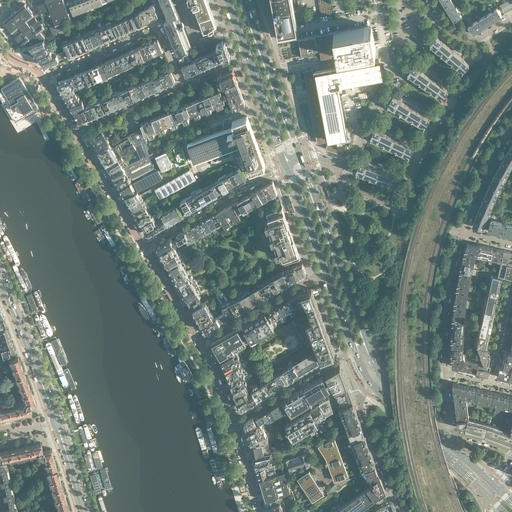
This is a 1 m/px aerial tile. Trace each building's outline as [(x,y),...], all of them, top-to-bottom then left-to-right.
[(46,36),(41,31),(45,28),(42,25),(43,25),(38,19),(36,17),(39,14),(50,26),(50,27),(53,34),(67,27),(65,22),(71,19),(64,0),(46,0),(47,1),(36,5),(39,11),(34,14),(32,12),(33,11),(32,11),(30,8),(29,9),(25,3),(16,10),(15,9),(11,12),(12,14),(11,15),(3,20),(6,23),(5,24),(10,30),(10,29),(12,31),(13,32),(14,31),(15,33),(14,34),(16,36),(15,37),(20,43),(21,42),(23,45),(30,39),(31,41),(37,39),(38,41),(43,39),(44,39),(45,38),(46,38),(45,37),(46,36)] [(73,12),(102,0),(76,0),(72,2),(72,1),(69,2),(69,1),(67,2),(67,3),(68,6),(69,7),(71,6),(73,12)] [(180,22),(174,7),(171,0),(161,0),(163,5),(165,9),(168,18),(164,20),(178,53),(190,48),(182,27),(183,26),(184,25),(182,22),(181,22),(180,22)] [(207,0),(188,0),(189,2),(191,1),(192,4),(193,4),(194,6),(204,32),(199,34),(201,38),(211,35),(209,31),(210,30),(215,28),(214,27),(217,26),(207,0)] [(292,8),(290,0),(271,0),(279,40),(298,37),(293,12),(297,11),(296,10),(294,10),(294,8),(292,8)] [(329,0),(316,0),(319,14),(332,12),(329,0)] [(457,9),(452,1),(445,6),(449,13),(457,9)] [(509,9),(505,2),(500,5),(504,12),(509,9)] [(158,16),(155,10),(155,9),(155,8),(154,5),(153,4),(145,8),(144,9),(139,11),(139,12),(144,23),(150,20),(151,20),(157,17),(158,16)] [(487,25),(501,16),(497,8),(482,17),(487,25)] [(461,16),(457,9),(449,13),(454,20),(461,16)] [(144,23),(139,12),(134,14),(138,25),(144,23)] [(138,25),(134,14),(128,16),(133,27),(138,25)] [(133,27),(128,16),(123,19),(127,30),(133,27)] [(472,34),(487,25),(482,17),(468,26),(472,34)] [(127,30),(123,19),(117,21),(122,32),(127,30)] [(122,32),(117,21),(112,24),(116,35),(122,32)] [(116,35),(112,24),(106,26),(111,37),(116,35)] [(111,37),(106,26),(106,25),(101,27),(106,39),(111,37)] [(347,135),(338,87),(337,87),(337,85),(340,84),(340,85),(342,85),(342,84),(382,76),(383,76),(380,59),(379,59),(375,60),(373,50),(376,49),(371,26),(333,33),(314,36),(298,39),(301,56),(312,54),(312,53),(313,53),(319,51),(322,67),(314,69),(314,73),(313,73),(313,69),(303,70),(317,143),(328,141),(325,148),(346,156),(350,144),(351,144),(352,144),(352,143),(352,142),(351,142),(352,141),(352,142),(352,141),(353,141),(353,140),(353,139),(353,138),(353,137),(352,137),(352,136),(351,136),(350,135),(347,136),(347,135)] [(106,39),(101,27),(95,30),(100,42),(106,39)] [(100,42),(95,30),(90,32),(95,44),(100,42)] [(95,44),(90,32),(84,34),(90,46),(95,44)] [(90,46),(84,34),(79,37),(84,49),(90,46)] [(447,45),(445,44),(436,36),(429,44),(430,44),(429,44),(430,44),(440,53),(447,45)] [(84,49),(79,37),(74,39),(79,51),(84,49)] [(163,50),(158,38),(153,40),(158,52),(163,50)] [(46,45),(44,39),(43,39),(38,41),(30,45),(29,47),(30,47),(33,50),(46,45)] [(79,51),(74,39),(68,42),(74,53),(79,51)] [(158,52),(153,40),(148,43),(153,54),(158,52)] [(224,40),(216,44),(219,49),(219,50),(223,60),(230,57),(224,40)] [(74,53),(68,42),(63,44),(68,56),(74,53)] [(153,54),(148,43),(144,45),(149,56),(153,54)] [(37,56),(50,50),(51,49),(48,44),(33,51),(37,56)] [(149,56),(144,45),(139,47),(144,58),(149,56)] [(429,50),(431,48),(427,45),(422,51),(426,54),(429,50)] [(457,54),(454,51),(447,45),(440,53),(441,53),(451,62),(457,54)] [(144,58),(139,47),(134,49),(139,60),(144,58)] [(139,60),(134,49),(130,51),(134,62),(139,60)] [(223,60),(219,50),(219,49),(213,52),(218,62),(223,60)] [(53,55),(50,50),(37,56),(41,61),(53,55)] [(134,62),(130,51),(125,53),(129,64),(134,62)] [(218,62),(213,52),(208,54),(213,65),(218,62)] [(59,60),(63,58),(63,57),(61,54),(59,55),(58,53),(56,54),(53,55),(41,61),(44,65),(44,66),(46,66),(59,60)] [(129,64),(125,53),(119,55),(124,66),(129,64)] [(213,65),(208,54),(203,56),(207,67),(213,65)] [(468,64),(464,60),(457,54),(451,62),(461,70),(461,71),(462,71),(468,64)] [(124,66),(119,55),(114,58),(119,68),(124,66)] [(207,67),(203,56),(201,57),(201,58),(198,60),(202,69),(207,67)] [(119,68),(114,58),(109,60),(114,71),(119,68)] [(198,60),(197,59),(195,60),(196,61),(192,62),(197,72),(202,69),(198,60)] [(114,71),(109,60),(104,62),(109,74),(110,77),(116,74),(114,71)] [(197,72),(192,62),(192,61),(190,62),(190,63),(187,64),(191,74),(197,72)] [(109,74),(104,62),(98,65),(103,77),(109,74)] [(191,74),(187,64),(181,67),(186,76),(191,74)] [(103,77),(98,65),(93,67),(98,79),(98,78),(98,79),(103,77)] [(425,74),(420,71),(413,65),(407,73),(407,74),(408,74),(419,81),(418,82),(419,82),(425,74)] [(98,79),(93,67),(87,70),(92,81),(98,79)] [(175,81),(170,69),(164,71),(170,83),(175,81)] [(236,79),(233,69),(217,76),(219,81),(217,82),(219,86),(224,84),(236,79)] [(92,81),(87,70),(81,72),(86,82),(86,83),(92,81)] [(170,83),(164,71),(159,74),(164,86),(170,83)] [(86,82),(81,72),(76,74),(80,85),(86,82)] [(80,85),(76,74),(70,77),(73,83),(73,82),(75,87),(80,85)] [(164,86),(159,74),(153,76),(158,88),(164,86)] [(430,90),(436,82),(425,74),(419,82),(430,89),(430,90)] [(39,107),(20,76),(10,82),(2,87),(3,90),(0,91),(0,96),(4,103),(15,122),(39,107)] [(158,88),(153,76),(147,79),(152,91),(158,88)] [(70,84),(73,83),(70,77),(58,82),(57,84),(60,88),(70,84)] [(152,91),(147,79),(141,81),(146,93),(152,91)] [(232,86),(238,84),(236,79),(224,84),(226,88),(224,88),(223,87),(220,89),(221,91),(230,87),(230,86),(231,86),(232,86)] [(146,93),(141,81),(135,84),(141,96),(146,93)] [(448,90),(443,87),(436,82),(430,90),(441,97),(441,98),(442,98),(448,90)] [(72,88),(70,84),(60,88),(62,93),(72,88)] [(141,96),(135,84),(130,86),(135,98),(141,96)] [(228,93),(240,89),(238,84),(232,86),(232,87),(230,88),(230,87),(221,91),(222,93),(225,92),(225,91),(227,90),(228,93)] [(135,98),(130,86),(124,89),(129,101),(135,98)] [(75,92),(73,88),(72,88),(62,93),(65,97),(75,92)] [(129,101),(124,89),(118,91),(123,103),(129,101)] [(222,93),(221,91),(220,89),(209,94),(213,104),(215,108),(226,104),(226,103),(225,100),(225,99),(224,99),(224,98),(222,93)] [(235,96),(241,93),(240,89),(228,93),(227,94),(229,97),(227,98),(227,97),(224,98),(224,99),(225,99),(225,100),(233,97),(233,96),(235,95),(235,96)] [(123,103),(118,91),(112,94),(117,106),(119,105),(121,104),(123,103)] [(78,96),(76,92),(75,92),(65,97),(67,101),(78,96)] [(237,101),(243,98),(241,93),(235,96),(236,97),(234,98),(233,97),(225,100),(226,103),(229,102),(228,100),(230,100),(231,103),(235,102),(235,101),(237,100),(237,101)] [(117,106),(112,94),(107,96),(112,108),(117,106)] [(213,104),(209,94),(203,96),(209,110),(212,109),(210,106),(213,104)] [(70,105),(80,100),(78,96),(67,101),(70,105)] [(107,96),(101,99),(106,111),(112,108),(107,96)] [(209,110),(203,96),(198,98),(202,109),(204,113),(209,110)] [(399,112),(405,103),(392,96),(387,104),(387,105),(388,105),(399,112)] [(202,109),(198,98),(192,101),(198,115),(201,114),(199,110),(202,109)] [(233,108),(245,103),(243,98),(237,101),(237,102),(236,102),(235,102),(231,103),(233,108)] [(85,105),(82,99),(80,100),(70,105),(73,111),(78,109),(81,107),(85,105)] [(106,111),(101,99),(95,101),(100,113),(106,111)] [(95,101),(94,102),(93,102),(94,104),(91,105),(95,116),(100,113),(95,101)] [(198,115),(192,101),(186,103),(191,114),(194,113),(196,116),(198,115)] [(95,116),(91,105),(90,103),(87,105),(87,107),(85,108),(90,118),(95,116)] [(191,114),(186,103),(181,106),(187,120),(190,119),(188,115),(191,114)] [(229,110),(231,114),(239,110),(247,107),(245,103),(233,108),(229,110)] [(411,119),(416,110),(405,103),(399,112),(400,112),(411,119)] [(187,120),(181,106),(175,108),(180,119),(183,117),(185,121),(187,120)] [(90,118),(85,108),(82,109),(81,107),(78,109),(84,120),(90,118)] [(180,119),(175,108),(170,111),(176,125),(178,124),(177,120),(180,119)] [(84,120),(78,109),(73,111),(80,122),(84,120)] [(424,126),(429,118),(416,110),(411,119),(412,119),(423,126),(424,126)] [(176,125),(170,111),(164,113),(168,124),(172,122),(173,126),(176,125)] [(168,124),(164,113),(158,115),(164,130),(167,129),(165,125),(168,124)] [(164,130),(158,115),(152,118),(157,129),(159,132),(164,130)] [(255,137),(249,120),(247,115),(241,117),(232,120),(233,123),(230,124),(227,125),(228,128),(188,143),(188,144),(194,160),(195,161),(235,147),(236,148),(239,155),(242,160),(246,158),(248,164),(249,168),(250,170),(258,167),(265,164),(264,162),(265,162),(265,161),(263,157),(262,157),(256,141),(259,140),(260,139),(261,139),(261,138),(261,137),(260,137),(256,139),(255,137)] [(157,129),(152,118),(147,121),(153,135),(155,134),(154,130),(157,129)] [(153,135),(147,121),(141,123),(143,128),(145,134),(149,132),(150,136),(153,135)] [(153,152),(145,134),(143,128),(133,132),(132,130),(116,137),(117,140),(112,142),(113,144),(115,148),(112,149),(110,146),(109,144),(106,146),(105,144),(109,141),(112,139),(105,129),(103,130),(95,134),(93,134),(92,132),(89,133),(90,136),(90,138),(91,140),(93,141),(94,141),(95,143),(94,143),(94,145),(96,148),(98,148),(99,150),(97,151),(103,159),(117,151),(119,154),(120,157),(122,156),(136,147),(137,149),(129,154),(130,157),(131,157),(134,162),(140,159),(136,151),(138,150),(141,158),(153,152)] [(383,144),(387,135),(374,129),(370,137),(370,138),(371,138),(383,143),(383,144)] [(395,150),(400,141),(387,135),(383,144),(395,150)] [(408,156),(413,147),(400,141),(395,150),(396,150),(408,156),(407,156),(408,156)] [(188,162),(182,144),(174,147),(180,165),(188,162)] [(511,163),(511,149),(510,148),(506,154),(502,160),(510,165),(511,163),(511,164),(511,163)] [(118,158),(116,155),(119,154),(117,151),(103,159),(106,165),(118,158)] [(173,165),(166,151),(155,156),(161,167),(162,170),(173,165)] [(161,167),(155,156),(153,152),(141,158),(140,159),(134,162),(128,165),(121,168),(111,173),(114,179),(124,174),(126,173),(129,177),(132,175),(133,177),(134,179),(135,181),(158,169),(161,167)] [(110,171),(124,162),(126,163),(127,163),(125,158),(124,158),(124,159),(123,158),(122,156),(120,157),(118,158),(106,165),(110,171)] [(508,171),(510,167),(509,166),(510,165),(502,160),(499,166),(496,173),(505,177),(508,171)] [(121,168),(128,165),(126,163),(124,162),(110,171),(111,173),(121,168)] [(369,177),(373,168),(359,162),(356,171),(356,172),(369,177)] [(69,163),(64,166),(73,181),(78,178),(69,163)] [(244,177),(238,167),(236,168),(237,170),(234,172),(239,182),(245,179),(244,177)] [(177,190),(196,179),(190,168),(171,179),(177,190)] [(382,182),(385,173),(373,168),(369,177),(382,182),(381,182),(382,182)] [(137,191),(161,178),(162,176),(159,170),(158,169),(135,181),(133,181),(135,185),(132,186),(131,183),(130,182),(120,188),(125,196),(127,200),(131,207),(142,200),(144,200),(143,199),(147,197),(153,194),(151,190),(150,189),(139,195),(139,194),(138,193),(137,191)] [(239,182),(234,172),(230,173),(230,172),(228,173),(234,185),(239,182)] [(135,181),(134,179),(132,180),(132,179),(131,180),(130,178),(133,177),(132,175),(129,177),(126,173),(124,174),(114,179),(120,188),(130,182),(131,183),(133,181),(135,181)] [(234,185),(228,173),(226,175),(225,174),(222,176),(229,188),(234,185)] [(395,187),(399,178),(385,173),(382,182),(394,187),(395,187)] [(501,183),(505,177),(496,173),(492,179),(489,185),(498,189),(501,183)] [(229,188),(222,176),(218,178),(219,179),(217,180),(224,191),(229,188)] [(177,190),(171,179),(155,189),(161,200),(177,190)] [(224,191),(217,180),(215,181),(216,182),(212,184),(218,194),(224,191)] [(277,192),(273,180),(267,184),(273,194),(277,192)] [(80,181),(75,184),(86,202),(90,199),(80,181)] [(218,194),(212,184),(212,183),(207,186),(213,197),(218,194)] [(273,194),(267,184),(267,183),(262,186),(268,197),(273,194)] [(495,196),(498,189),(489,185),(486,191),(484,198),(493,202),(495,196)] [(213,197),(207,186),(202,189),(208,200),(213,197)] [(268,197),(262,186),(257,189),(263,200),(268,197)] [(208,200),(202,189),(197,192),(203,203),(208,200)] [(263,200),(257,189),(252,192),(258,202),(263,200)] [(203,203),(197,192),(192,195),(198,206),(203,203)] [(258,202),(252,192),(247,195),(253,205),(258,202)] [(198,206),(192,195),(186,198),(193,209),(198,206)] [(253,205),(247,195),(242,198),(248,208),(249,210),(254,207),(253,205)] [(193,209),(186,198),(181,201),(187,212),(193,209)] [(248,208),(242,198),(237,201),(243,211),(248,208)] [(490,208),(493,202),(484,198),(481,204),(478,211),(487,215),(490,208)] [(134,212),(147,205),(147,204),(146,203),(144,203),(142,200),(131,207),(134,212)] [(187,212),(181,201),(180,202),(181,203),(177,205),(183,215),(187,212)] [(239,215),(238,214),(243,211),(237,201),(216,213),(222,222),(223,224),(224,227),(240,218),(239,215)] [(92,203),(87,206),(97,224),(102,221),(92,203)] [(149,212),(148,209),(150,207),(148,204),(147,204),(147,205),(134,212),(136,214),(135,214),(137,216),(138,218),(149,212)] [(183,215),(177,205),(177,204),(171,207),(178,218),(183,215)] [(264,218),(284,211),(282,206),(262,213),(264,218)] [(178,218),(171,207),(166,210),(173,220),(178,218)] [(173,220),(166,210),(161,213),(164,218),(167,223),(173,220)] [(141,224),(154,217),(152,214),(152,215),(150,211),(149,212),(138,218),(141,224)] [(265,222),(285,215),(284,211),(264,218),(265,222)] [(485,221),(487,215),(478,211),(475,218),(473,225),(482,229),(482,228),(485,221)] [(222,222),(216,213),(211,216),(217,225),(217,227),(219,225),(219,224),(222,222)] [(267,227),(285,220),(287,220),(285,215),(265,222),(267,227)] [(217,225),(211,216),(206,219),(211,228),(212,230),(214,228),(213,227),(217,225)] [(145,229),(156,223),(154,220),(155,219),(154,217),(141,224),(145,229)] [(164,218),(163,219),(157,222),(160,228),(167,223),(164,218)] [(211,228),(206,219),(201,222),(206,231),(207,233),(209,231),(208,230),(211,228)] [(269,231),(288,224),(287,220),(285,220),(267,227),(269,231)] [(495,232),(497,222),(493,221),(493,222),(490,221),(488,230),(494,231),(493,232),(495,232)] [(149,234),(160,228),(157,222),(156,223),(145,229),(147,234),(149,234)] [(206,231),(201,222),(196,225),(201,234),(202,235),(204,234),(203,233),(206,231)] [(502,233),(504,224),(502,224),(502,223),(497,222),(495,232),(496,232),(502,233)] [(201,234),(196,225),(196,224),(190,228),(196,237),(196,239),(199,237),(198,236),(201,234)] [(271,236),(289,230),(290,229),(288,224),(269,231),(271,236)] [(508,235),(510,225),(506,224),(506,225),(504,224),(502,233),(507,234),(507,235),(508,235)] [(101,228),(116,252),(119,250),(105,226),(105,225),(104,225),(103,225),(102,225),(101,226),(101,227),(101,228)] [(97,229),(98,232),(104,242),(107,244),(107,243),(107,240),(101,230),(99,228),(97,229)] [(196,237),(190,228),(185,231),(188,236),(189,237),(191,241),(193,240),(193,239),(196,237)] [(293,238),(292,233),(290,229),(289,230),(271,236),(274,245),(293,238)] [(188,236),(185,231),(176,236),(177,238),(179,241),(188,236)] [(6,235),(3,237),(3,239),(16,264),(17,265),(18,265),(19,265),(19,264),(20,264),(20,263),(20,262),(7,238),(6,235)] [(192,243),(191,241),(189,237),(177,243),(178,244),(174,246),(173,244),(159,252),(164,259),(192,243)] [(159,252),(173,244),(179,241),(177,238),(173,241),(171,238),(158,246),(157,246),(157,248),(159,252)] [(275,250),(294,243),(295,243),(293,238),(274,245),(275,250)] [(1,244),(1,245),(9,261),(10,261),(11,261),(12,261),(12,260),(13,260),(5,243),(4,243),(4,242),(3,242),(2,241),(1,241),(1,242),(1,243),(1,244)] [(183,258),(180,254),(194,246),(192,243),(164,259),(168,266),(178,260),(183,258)] [(277,254),(297,247),(295,243),(294,243),(275,250),(277,254)] [(476,255),(479,244),(476,243),(476,245),(467,243),(466,247),(465,247),(465,251),(476,255)] [(484,257),(486,246),(479,244),(476,255),(480,256),(481,257),(482,257),(483,256),(484,257)] [(492,258),(495,248),(486,246),(484,257),(485,257),(486,258),(487,257),(489,258),(492,258)] [(279,259),(298,252),(297,247),(277,254),(279,259)] [(501,261),(503,250),(495,248),(492,258),(495,259),(497,260),(498,260),(499,261),(500,260),(501,261)] [(511,251),(503,250),(501,261),(499,269),(495,268),(494,273),(498,274),(498,275),(492,274),(491,280),(500,282),(502,276),(504,277),(504,275),(511,276),(511,251)] [(473,263),(475,255),(476,255),(465,251),(464,252),(463,256),(462,260),(473,263)] [(293,259),(300,256),(298,252),(279,259),(280,264),(293,259)] [(122,253),(118,255),(123,264),(127,262),(122,253)] [(304,268),(301,258),(295,261),(297,265),(302,275),(306,273),(304,268)] [(472,268),(473,263),(462,260),(461,264),(460,264),(460,268),(460,269),(472,271),(472,268)] [(171,273),(182,267),(179,261),(168,267),(171,273)] [(13,267),(24,291),(25,292),(26,292),(27,292),(27,291),(28,291),(28,290),(28,289),(17,265),(16,265),(16,264),(15,264),(14,264),(14,265),(13,265),(13,266),(13,267)] [(125,265),(118,269),(129,285),(135,281),(125,265)] [(302,275),(297,265),(293,267),(298,277),(302,275)] [(175,278),(185,272),(186,271),(183,266),(171,273),(175,278)] [(32,286),(32,285),(25,271),(22,267),(21,267),(20,267),(20,268),(21,272),(28,287),(29,288),(29,289),(30,289),(31,289),(31,290),(32,290),(32,289),(32,288),(32,287),(32,286)] [(298,277),(293,267),(292,267),(288,270),(294,280),(298,277)] [(470,279),(471,274),(472,271),(460,269),(459,269),(459,273),(459,277),(470,279)] [(294,280),(288,270),(284,272),(289,282),(294,280)] [(289,282),(284,272),(283,271),(279,274),(285,285),(289,282)] [(178,283),(188,277),(185,272),(175,278),(178,283)] [(285,285),(279,274),(274,277),(280,288),(285,285)] [(189,289),(186,284),(191,281),(189,279),(192,277),(191,275),(188,277),(178,283),(177,283),(183,293),(189,289)] [(280,288),(274,277),(269,280),(275,291),(280,288)] [(469,285),(470,279),(459,277),(458,281),(457,282),(457,285),(457,286),(468,288),(469,285)] [(140,280),(135,284),(142,295),(147,292),(140,280)] [(275,291),(269,280),(264,283),(270,293),(275,291)] [(198,292),(195,287),(191,281),(186,284),(189,289),(183,293),(187,299),(198,292)] [(270,293),(264,283),(259,285),(265,296),(270,293)] [(265,296),(259,285),(254,288),(260,299),(265,296)] [(467,296),(468,290),(468,288),(457,286),(456,286),(456,290),(456,294),(467,296)] [(199,299),(201,297),(201,296),(203,295),(206,301),(211,298),(205,288),(198,292),(187,299),(193,309),(202,304),(199,299)] [(260,299),(254,288),(249,291),(256,302),(260,299)] [(296,318),(306,347),(290,357),(293,363),(300,373),(330,355),(329,354),(335,352),(311,288),(308,289),(307,288),(301,292),(306,300),(307,302),(308,302),(310,309),(296,318)] [(43,311),(34,290),(31,291),(39,313),(40,313),(41,313),(42,313),(42,312),(43,312),(43,311)] [(205,331),(229,317),(231,316),(236,313),(230,302),(224,291),(216,295),(220,301),(223,306),(226,312),(224,313),(214,318),(202,325),(205,331)] [(256,302),(249,291),(245,294),(251,304),(256,302)] [(306,300),(301,292),(296,294),(303,306),(304,306),(305,304),(303,301),(306,300)] [(251,304),(245,294),(240,297),(246,307),(251,304)] [(303,306),(296,294),(292,297),(296,305),(298,308),(301,306),(301,308),(303,306)] [(466,302),(467,296),(456,294),(455,299),(454,299),(455,303),(466,304),(466,302)] [(32,313),(37,311),(31,296),(27,298),(32,313)] [(140,298),(140,299),(155,323),(156,324),(157,324),(158,323),(159,322),(159,321),(145,297),(144,296),(143,296),(142,296),(141,297),(141,298),(140,298)] [(246,307),(240,297),(235,299),(241,310),(246,307)] [(296,305),(292,297),(287,300),(294,312),(296,311),(294,307),(296,305)] [(241,310),(235,299),(230,302),(236,313),(241,310)] [(294,312),(287,300),(282,302),(287,310),(290,309),(292,313),(294,312)] [(139,301),(139,308),(145,318),(149,320),(150,315),(145,306),(139,301)] [(196,315),(208,307),(207,306),(208,305),(206,301),(202,304),(193,309),(196,315)] [(287,310),(282,302),(277,305),(284,317),(286,316),(284,312),(287,310)] [(465,313),(466,307),(466,304),(455,303),(454,303),(454,307),(453,312),(465,313)] [(284,317),(277,305),(273,308),(277,316),(280,314),(282,318),(284,317)] [(199,320),(211,313),(210,311),(211,311),(209,307),(208,307),(196,315),(199,320)] [(280,320),(273,308),(268,311),(275,323),(280,320)] [(491,323),(494,312),(484,309),(482,321),(491,323)] [(202,325),(214,318),(213,316),(214,316),(212,312),(211,313),(199,320),(202,325)] [(221,360),(224,365),(237,358),(254,347),(256,346),(268,365),(295,349),(298,347),(302,345),(289,323),(278,329),(275,330),(270,332),(269,330),(273,327),(274,327),(270,320),(265,312),(243,325),(242,325),(243,325),(238,328),(237,328),(231,332),(223,337),(222,337),(218,339),(216,340),(212,343),(215,349),(217,352),(220,357),(220,358),(221,359),(221,360)] [(464,318),(465,313),(453,312),(453,316),(452,316),(453,320),(464,321),(464,318)] [(34,315),(35,318),(42,336),(42,337),(43,337),(44,337),(45,337),(45,336),(46,336),(46,335),(39,316),(37,314),(34,315)] [(44,317),(50,333),(51,334),(52,335),(53,334),(54,333),(53,332),(47,316),(46,316),(46,315),(45,316),(44,316),(44,317)] [(464,330),(464,324),(464,321),(453,320),(453,321),(452,321),(452,325),(452,329),(464,330)] [(489,335),(491,323),(482,321),(479,333),(489,335)] [(0,337),(9,335),(8,331),(7,329),(8,328),(7,324),(0,326),(0,337)] [(160,337),(166,333),(160,324),(154,328),(160,337)] [(463,335),(464,330),(452,329),(452,334),(451,334),(452,337),(452,338),(463,338),(463,335)] [(486,346),(489,335),(479,333),(477,345),(478,345),(486,347),(486,346)] [(0,349),(14,345),(13,341),(11,341),(10,339),(9,335),(0,337),(0,349)] [(167,337),(162,339),(173,357),(177,355),(167,337)] [(66,363),(56,338),(51,340),(61,365),(66,363)] [(463,347),(463,341),(463,338),(452,338),(451,338),(452,342),(451,346),(463,347)] [(46,345),(64,387),(65,387),(65,388),(66,388),(67,388),(67,387),(68,387),(68,386),(69,386),(69,385),(51,342),(50,342),(49,342),(48,342),(47,342),(47,343),(46,343),(46,344),(46,345)] [(16,355),(15,352),(14,349),(15,349),(14,345),(0,349),(0,355),(3,354),(3,356),(1,357),(2,360),(16,355)] [(490,354),(489,354),(490,351),(488,350),(488,347),(486,346),(486,347),(478,345),(478,348),(479,348),(479,350),(480,350),(479,352),(480,352),(480,355),(481,355),(481,357),(482,357),(482,358),(484,362),(489,363),(489,362),(488,362),(490,354)] [(463,353),(463,347),(451,346),(451,351),(451,355),(466,355),(466,354),(463,353)] [(511,352),(510,352),(508,352),(507,355),(505,354),(505,357),(504,357),(502,366),(506,367),(509,365),(510,363),(511,364),(511,362),(511,352)] [(20,362),(20,361),(20,359),(19,359),(17,354),(16,355),(17,357),(8,360),(9,363),(10,362),(12,367),(21,364),(20,362)] [(227,371),(239,364),(245,360),(242,355),(237,358),(224,365),(226,369),(227,371)] [(467,369),(470,358),(466,357),(466,355),(451,355),(452,356),(451,356),(452,359),(452,364),(459,366),(458,367),(463,368),(466,370),(467,369)] [(178,360),(189,378),(189,379),(190,379),(191,380),(192,380),(192,381),(193,381),(193,380),(193,379),(193,378),(193,377),(193,376),(193,375),(182,358),(182,357),(181,357),(180,357),(179,357),(179,358),(178,358),(178,359),(178,360)] [(476,371),(478,362),(478,360),(470,358),(467,369),(471,371),(471,370),(476,371)] [(488,374),(490,363),(489,363),(484,362),(484,363),(481,373),(488,374)] [(177,366),(186,382),(187,382),(188,382),(189,382),(189,381),(189,380),(180,364),(179,364),(179,363),(179,364),(178,364),(177,364),(177,365),(177,366)] [(300,373),(293,363),(289,366),(295,376),(300,373)] [(24,371),(24,370),(23,369),(22,368),(21,364),(12,367),(11,368),(13,372),(14,371),(15,375),(14,375),(15,378),(25,374),(24,371)] [(229,377),(242,370),(243,369),(239,364),(227,371),(228,375),(229,377)] [(503,378),(505,368),(506,367),(502,366),(500,365),(497,376),(503,378)] [(295,376),(289,366),(284,369),(290,379),(295,376)] [(353,401),(340,366),(325,374),(336,392),(333,394),(328,396),(333,409),(337,407),(353,401)] [(68,368),(63,370),(71,389),(76,387),(68,368)] [(511,370),(505,368),(503,378),(509,379),(511,370)] [(290,379),(284,369),(279,372),(286,382),(290,379)] [(231,383),(244,376),(245,376),(242,370),(229,377),(230,381),(231,383)] [(286,382),(279,372),(275,374),(281,385),(286,382)] [(28,384),(27,380),(27,379),(27,377),(26,377),(25,374),(15,378),(16,380),(17,380),(18,384),(17,384),(19,388),(20,387),(28,384)] [(281,385),(275,374),(270,377),(276,387),(281,385)] [(233,390),(244,384),(246,382),(247,382),(244,376),(231,383),(231,384),(233,387),(232,388),(233,390)] [(333,411),(333,409),(328,396),(318,403),(316,400),(332,391),(330,387),(327,383),(326,381),(323,376),(319,378),(304,387),(287,397),(284,399),(290,410),(294,417),(284,423),(285,425),(293,438),(312,427),(316,433),(330,424),(324,415),(332,410),(333,411)] [(276,387),(270,377),(265,380),(272,390),(276,387)] [(272,390),(265,380),(261,383),(261,384),(267,393),(272,390)] [(192,384),(198,403),(199,404),(199,405),(200,405),(200,406),(201,406),(202,405),(202,404),(203,404),(203,403),(203,402),(202,402),(197,383),(196,382),(195,381),(194,381),(193,381),(193,382),(192,383),(192,384)] [(474,398),(476,388),(453,382),(453,383),(452,383),(455,404),(466,402),(465,396),(474,398)] [(267,393),(261,384),(259,385),(257,383),(255,384),(262,396),(267,393)] [(32,392),(31,390),(31,389),(30,387),(29,387),(28,384),(20,387),(22,393),(21,394),(22,396),(23,396),(32,392)] [(235,396),(246,390),(247,389),(244,384),(233,390),(235,396)] [(262,396),(255,384),(253,385),(255,388),(252,389),(254,393),(257,399),(262,396)] [(482,401),(485,390),(476,388),(474,398),(474,399),(482,401)] [(237,402),(249,396),(246,390),(235,396),(237,402)] [(491,402),(493,392),(485,390),(482,401),(487,402),(487,401),(491,402)] [(35,403),(36,402),(35,401),(32,392),(23,396),(25,400),(24,400),(22,403),(23,404),(18,405),(20,414),(29,412),(30,412),(31,410),(30,409),(30,406),(30,405),(33,403),(35,403)] [(499,405),(501,394),(493,392),(491,402),(494,403),(494,404),(499,405)] [(251,403),(254,401),(254,400),(257,399),(254,393),(252,394),(249,396),(237,402),(239,407),(239,408),(241,408),(251,403)] [(81,421),(72,395),(71,394),(70,394),(69,394),(68,394),(68,395),(68,396),(76,422),(76,423),(77,423),(78,423),(79,423),(80,423),(80,422),(81,421)] [(73,398),(81,421),(82,421),(83,421),(84,420),(85,419),(77,397),(77,396),(76,395),(75,394),(74,394),(73,395),(73,396),(73,397),(73,398)] [(507,406),(510,396),(501,394),(499,405),(503,406),(504,405),(507,406)] [(290,410),(284,399),(283,399),(278,402),(275,403),(276,404),(274,405),(271,405),(272,406),(271,407),(276,415),(284,411),(288,412),(290,410)] [(375,463),(353,401),(337,407),(346,431),(360,470),(362,469),(365,468),(368,467),(368,466),(375,463)] [(202,417),(198,402),(193,404),(197,418),(198,420),(199,421),(200,421),(200,422),(201,422),(201,421),(202,421),(202,420),(202,418),(202,417)] [(468,415),(467,402),(466,402),(455,404),(457,418),(467,416),(468,416),(468,415)] [(20,414),(18,405),(17,404),(15,404),(15,405),(8,407),(10,416),(14,415),(15,416),(17,415),(17,414),(20,414)] [(10,416),(8,407),(1,408),(0,407),(0,415),(1,418),(3,417),(4,418),(6,418),(6,417),(10,416)] [(270,419),(276,415),(271,407),(270,407),(268,408),(268,409),(266,410),(264,410),(264,411),(261,413),(258,414),(256,416),(259,422),(260,422),(260,421),(266,418),(270,419)] [(483,433),(486,424),(481,422),(475,421),(470,420),(467,419),(467,416),(457,418),(457,423),(458,423),(458,428),(462,428),(465,429),(471,430),(474,431),(477,432),(483,433)] [(247,430),(258,423),(254,417),(253,417),(245,422),(244,424),(245,425),(244,425),(245,428),(246,427),(246,430),(247,430)] [(205,424),(213,452),(213,453),(214,453),(214,454),(215,454),(216,454),(216,455),(217,455),(217,454),(218,453),(218,452),(218,451),(218,450),(210,423),(209,422),(208,422),(207,422),(206,422),(206,423),(205,424)] [(261,429),(260,426),(262,425),(260,422),(259,422),(258,423),(247,430),(249,436),(260,429),(260,430),(261,429)] [(82,426),(90,449),(91,449),(91,450),(92,450),(93,451),(94,451),(94,450),(95,450),(95,449),(95,448),(95,447),(87,424),(86,423),(85,423),(84,423),(83,423),(83,424),(82,425),(82,426)] [(511,444),(511,429),(511,430),(510,433),(505,431),(500,429),(498,428),(496,427),(492,426),(489,425),(486,424),(483,433),(486,434),(490,436),(493,437),(498,439),(502,440),(505,441),(508,443),(511,444)] [(79,429),(84,446),(85,447),(85,448),(86,448),(87,448),(88,448),(88,447),(89,446),(89,445),(83,428),(83,427),(82,427),(82,426),(81,426),(80,426),(80,427),(79,427),(79,428),(79,429)] [(196,431),(196,432),(202,454),(203,456),(203,457),(204,458),(205,458),(205,459),(206,460),(207,461),(207,460),(208,459),(208,458),(208,457),(208,456),(208,455),(208,454),(208,453),(201,430),(200,429),(200,428),(199,428),(198,428),(197,428),(196,429),(196,430),(196,431)] [(251,443),(266,434),(264,431),(262,432),(260,430),(260,429),(249,436),(251,443)] [(271,452),(267,436),(272,435),(272,434),(270,431),(266,434),(251,443),(251,444),(254,459),(254,460),(255,461),(272,456),(271,455),(271,454),(271,452)] [(348,476),(334,436),(319,445),(326,457),(335,480),(348,476)] [(54,459),(51,451),(51,449),(50,448),(49,449),(44,451),(42,450),(41,445),(42,443),(40,442),(39,443),(29,445),(31,454),(35,453),(36,454),(43,458),(44,458),(45,462),(54,459)] [(31,455),(31,454),(29,445),(27,446),(26,445),(24,446),(24,447),(19,448),(21,457),(25,456),(25,455),(29,455),(31,455)] [(21,457),(19,448),(14,449),(13,448),(11,449),(10,449),(8,450),(10,458),(10,459),(13,459),(13,458),(16,457),(16,458),(21,457)] [(3,459),(10,458),(8,450),(0,452),(0,451),(0,467),(6,466),(6,465),(4,464),(3,459)] [(87,452),(92,469),(93,470),(94,471),(95,471),(95,470),(95,469),(95,468),(91,450),(90,450),(89,450),(88,450),(87,451),(87,452)] [(97,451),(92,452),(97,469),(101,468),(97,451)] [(309,465),(306,453),(300,455),(300,456),(291,458),(289,459),(289,458),(283,460),(287,472),(293,470),(294,470),(303,467),(304,467),(309,465)] [(272,464),(271,460),(272,459),(272,458),(272,457),(272,456),(255,461),(254,462),(255,463),(255,464),(254,464),(255,466),(256,466),(256,468),(256,469),(272,464)] [(215,459),(215,460),(221,478),(221,479),(222,479),(222,480),(223,481),(224,482),(225,483),(225,482),(225,481),(226,481),(226,480),(226,479),(226,478),(226,477),(225,476),(220,459),(219,458),(219,457),(218,457),(217,457),(216,457),(215,458),(215,459)] [(56,467),(55,461),(54,459),(45,462),(44,462),(45,465),(46,464),(47,469),(56,467)] [(210,462),(210,463),(217,484),(217,485),(218,486),(218,487),(219,487),(219,488),(220,488),(221,489),(222,489),(222,488),(222,487),(222,486),(222,485),(222,484),(222,483),(222,482),(215,461),(215,460),(214,459),(212,459),(211,459),(210,460),(210,461),(210,462)] [(265,472),(275,469),(274,466),(275,465),(275,464),(272,465),(264,468),(257,470),(258,474),(265,472)] [(385,491),(381,481),(376,467),(375,466),(363,470),(363,471),(373,484),(367,488),(374,498),(385,491)] [(61,482),(59,477),(57,471),(58,470),(57,468),(56,467),(47,469),(46,470),(47,473),(48,473),(49,477),(48,477),(49,482),(50,482),(51,486),(50,486),(51,489),(62,486),(62,484),(62,483),(61,482)] [(106,489),(112,488),(106,469),(101,470),(106,489)] [(97,474),(102,495),(103,495),(103,496),(104,496),(105,496),(106,496),(106,495),(106,494),(106,493),(101,473),(101,472),(100,472),(99,471),(98,471),(97,471),(97,472),(97,473),(97,474)] [(300,483),(311,476),(308,471),(297,478),(300,483)] [(92,473),(97,492),(98,492),(99,492),(100,492),(101,491),(96,473),(96,472),(95,472),(94,472),(93,472),(92,473)] [(288,484),(287,481),(284,472),(267,477),(259,479),(266,500),(273,497),(273,498),(281,495),(290,491),(288,484)] [(9,477),(8,473),(0,474),(0,479),(0,481),(10,479),(9,477)] [(303,487),(314,480),(311,476),(300,483),(303,487)] [(328,494),(343,484),(351,478),(349,478),(336,482),(326,492),(328,494)] [(11,486),(10,482),(11,482),(10,479),(0,481),(2,488),(11,486)] [(306,492),(317,485),(314,480),(303,487),(306,492)] [(309,496),(320,489),(317,485),(306,492),(309,496)] [(11,490),(11,486),(2,488),(3,495),(13,493),(12,490),(11,490)] [(66,501),(65,496),(63,490),(64,489),(63,487),(62,487),(62,486),(51,489),(52,493),(53,492),(54,496),(53,496),(55,501),(56,501),(57,504),(56,505),(57,508),(68,505),(67,504),(68,503),(67,502),(66,501)] [(374,498),(367,488),(354,498),(361,508),(374,498)] [(312,501),(323,494),(320,489),(309,496),(312,501)] [(13,500),(13,495),(14,495),(13,493),(3,495),(5,501),(13,500)] [(268,506),(279,501),(283,500),(281,495),(273,498),(273,497),(266,500),(268,506)] [(355,511),(361,508),(354,498),(340,508),(343,511),(355,511)] [(14,504),(13,500),(5,501),(6,508),(16,506),(15,504),(14,504)] [(281,507),(279,501),(268,506),(268,507),(267,508),(268,509),(269,510),(269,511),(279,508),(281,507)]
